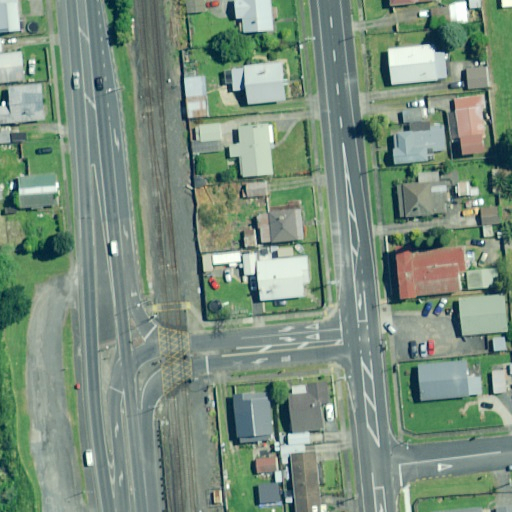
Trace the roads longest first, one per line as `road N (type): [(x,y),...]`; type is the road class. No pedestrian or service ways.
road 1 (secondary): [(111,511),(91,349),(83,170),(91,118)]
road 2 (residential): [(331,0),(362,339)]
road 3 (secondary): [(91,118),(109,182),(119,289)]
road 4 (residential): [(239,349),(164,379),(133,445)]
road 5 (secondary): [(117,511),(116,390),(127,366)]
road 6 (residential): [(376,466),(511,450)]
road 7 (residential): [(362,339),(376,466)]
road 8 (residential): [(362,339),(239,349)]
